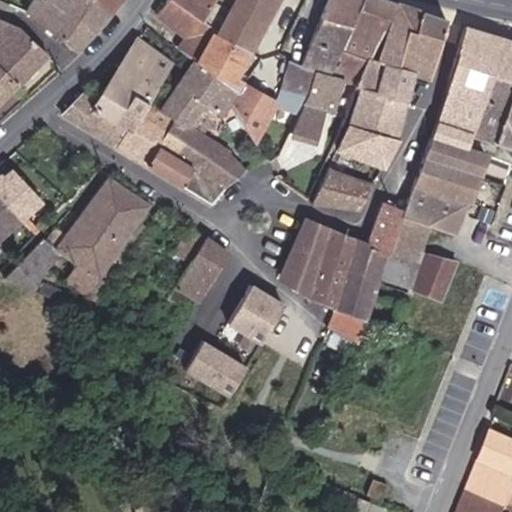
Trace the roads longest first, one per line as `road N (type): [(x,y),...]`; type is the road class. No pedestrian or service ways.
road 1 (residential): [(0,149),(144,0)]
road 2 (residential): [(511,338),(440,511)]
road 3 (unknown): [(279,274),(306,297),(308,311),(269,396)]
